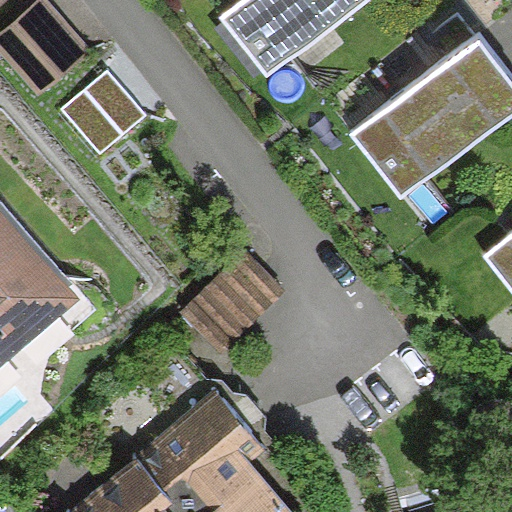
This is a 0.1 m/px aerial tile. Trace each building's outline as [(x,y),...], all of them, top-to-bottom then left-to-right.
[(235,0),(219,14),(267,70),(349,0),(235,0)] [(49,1),(6,35),(45,82),(87,47),(49,1)] [(511,109),(511,58),(486,24),(352,126),(402,192),(511,109)] [(0,363),(67,306),(0,228),(0,363)] [(511,231),(491,248),(511,273),(511,231)] [(256,438),(223,399),(86,511),(288,511),(239,453),(256,438)]
